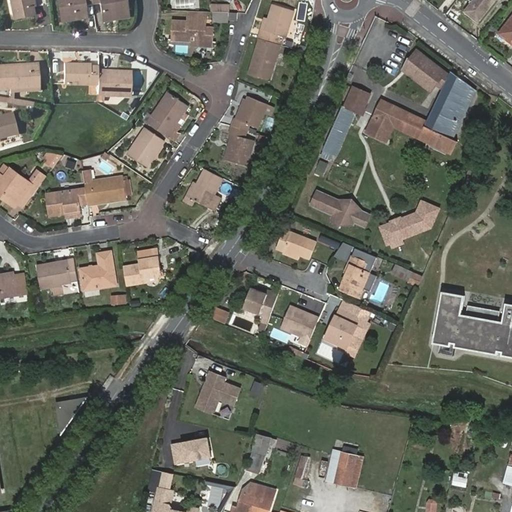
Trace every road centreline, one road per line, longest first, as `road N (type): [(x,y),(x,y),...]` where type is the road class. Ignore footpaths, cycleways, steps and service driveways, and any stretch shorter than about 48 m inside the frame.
road 1 (tertiary): [(46,511),(236,243),(314,108)]
road 2 (residential): [(141,228),(225,90)]
road 3 (residential): [(0,223),(41,242),(141,228)]
road 4 (residential): [(137,44),(0,39)]
road 5 (tertiary): [(511,82),(404,0)]
